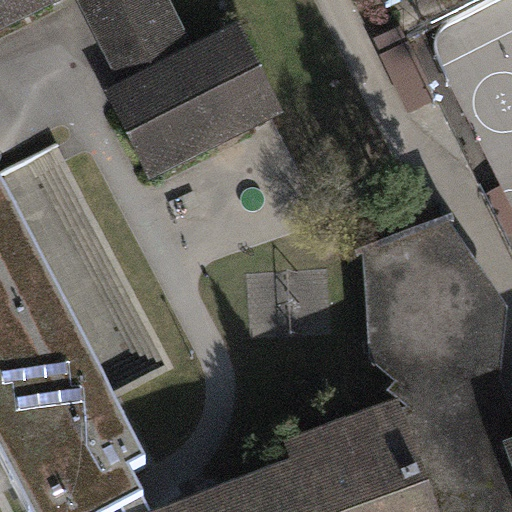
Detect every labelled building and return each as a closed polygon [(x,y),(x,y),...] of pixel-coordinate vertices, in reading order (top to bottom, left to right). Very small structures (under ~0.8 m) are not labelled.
[(0,0),(0,31),(62,0),(81,0),(125,88),(108,96),(150,180),(281,115),(235,23),(192,45),(169,0),(0,0)] [(400,28),(373,40),(407,116),(433,104),(400,28)] [(0,188),(0,470),(21,511),(109,511),(140,496),(126,469),(143,460),(0,188)] [(453,222),(450,217),(356,251),(356,259),(362,256),(370,362),(397,385),(389,394),(408,410),(281,445),(289,463),(159,511),(511,511),(511,413),(498,377),(502,308),(448,223),(453,222)] [(119,339),(121,382),(165,381),(164,337),(119,339)]
